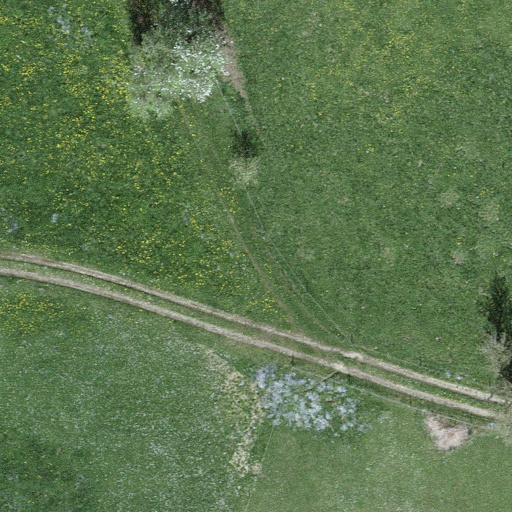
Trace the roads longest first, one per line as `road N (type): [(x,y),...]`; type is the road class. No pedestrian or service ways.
road 1 (track): [(511,423),(386,393),(118,299),(0,282)]
road 2 (track): [(97,0),(195,261),(244,343)]
